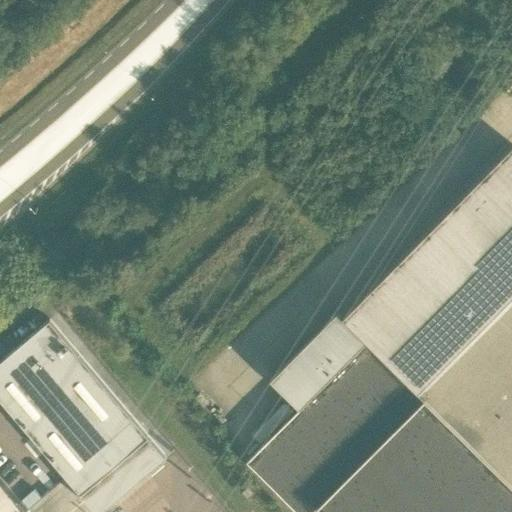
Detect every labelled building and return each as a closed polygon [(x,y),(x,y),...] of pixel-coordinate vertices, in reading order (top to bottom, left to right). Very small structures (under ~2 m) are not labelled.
[(511,295),(420,388),(511,480),(511,295)] [(303,404),(369,338),(340,309),(274,376),(303,404)] [(0,360),(0,398),(96,511),(101,511),(166,457),(49,319),(0,360)] [(511,511),(511,480),(420,388),(369,338),(303,404),(246,461),(297,511),(311,511),(318,505),(324,511),(511,511)] [(31,511),(0,475),(0,511),(31,511)]
